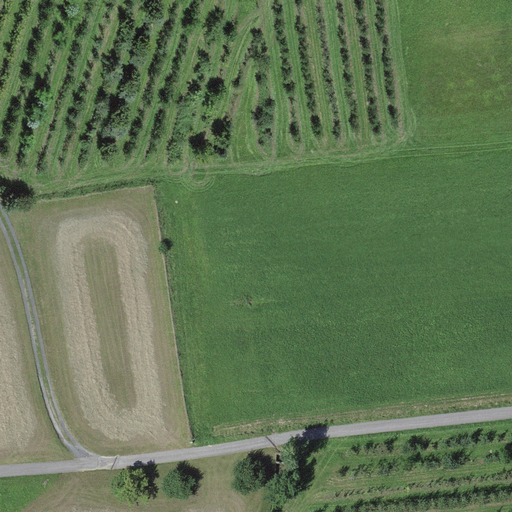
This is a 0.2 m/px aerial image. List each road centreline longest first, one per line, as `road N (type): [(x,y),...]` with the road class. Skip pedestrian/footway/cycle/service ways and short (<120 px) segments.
road 1 (residential): [(511,414),(0,473)]
road 2 (track): [(97,463),(52,412),(0,212)]
